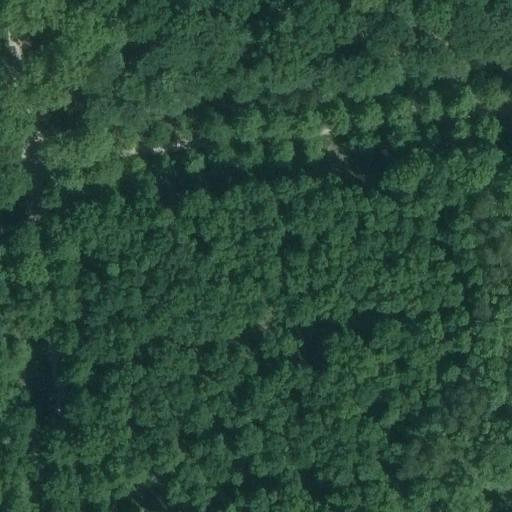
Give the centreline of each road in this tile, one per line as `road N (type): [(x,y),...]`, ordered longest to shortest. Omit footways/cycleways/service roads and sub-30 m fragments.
road 1 (track): [(511,114),(24,166)]
road 2 (track): [(77,511),(24,166)]
road 3 (track): [(24,166),(0,11)]
